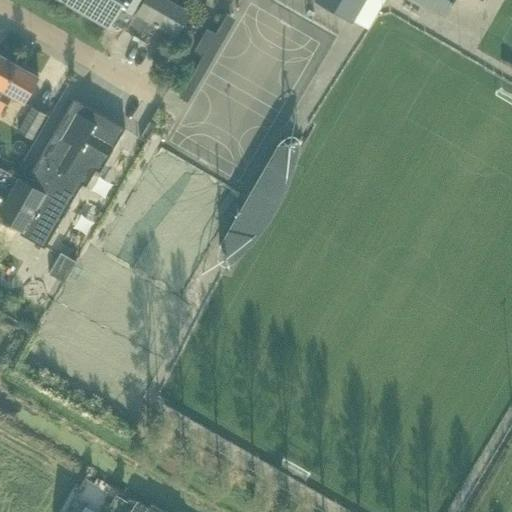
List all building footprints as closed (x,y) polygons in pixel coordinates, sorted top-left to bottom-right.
[(62,0),(108,26),(110,20),(148,42),(171,56),(203,0),(62,0)] [(313,0),(352,22),(365,0),(416,0),(444,16),(453,0),(313,0)] [(2,90),(17,64),(0,54),(0,95),(3,91),(2,90)] [(23,102),(38,76),(17,64),(2,90),(3,91),(13,97),(23,102)] [(20,180),(0,214),(24,229),(20,235),(45,250),(83,186),(87,188),(97,172),(101,174),(127,132),(76,101),(26,184),(20,180)] [(32,106),(19,130),(33,138),(47,114),(32,106)] [(61,251),(50,272),(65,282),(77,260),(61,251)] [(0,482),(7,486),(0,497),(0,511),(20,511),(37,483),(18,471),(19,469),(7,462),(0,473),(0,482)] [(37,483),(20,511),(48,511),(49,511),(50,511),(62,511),(70,499),(58,492),(57,494),(37,483)] [(137,500),(129,511),(145,511),(148,507),(137,500)] [(80,511),(81,510),(69,503),(64,511),(80,511)]
